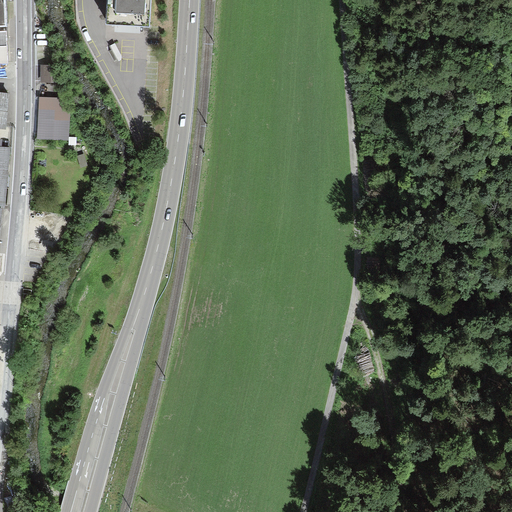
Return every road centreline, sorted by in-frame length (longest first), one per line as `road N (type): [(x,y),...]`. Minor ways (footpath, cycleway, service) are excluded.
road 1 (track): [(303,511),(358,286),(343,0)]
road 2 (unclassified): [(23,0),(22,167),(0,407)]
road 3 (primary): [(190,0),(172,180),(140,306)]
road 4 (primary): [(140,306),(107,381),(70,511)]
road 5 (primary): [(90,511),(140,306)]
road 6 (track): [(350,320),(369,332),(406,511)]
